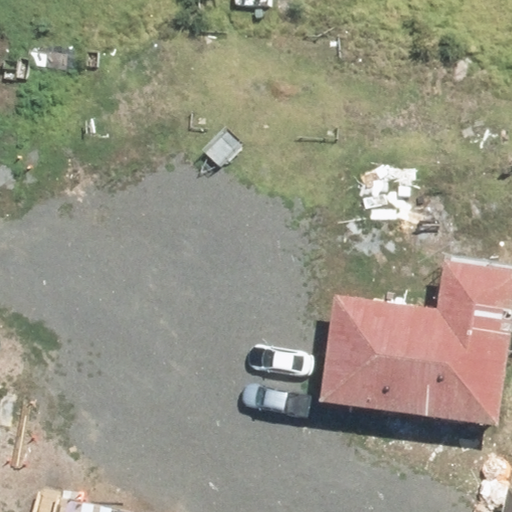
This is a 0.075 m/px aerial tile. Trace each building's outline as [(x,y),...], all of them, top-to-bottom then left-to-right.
[(393,33),(306,0),(280,0),(268,33),(377,74),(393,33)] [(83,23),(0,7),(0,87),(68,101),(83,23)] [(0,218),(8,220),(14,192),(30,122),(0,115),(0,218)] [(346,296),(334,405),(511,424),(511,251),(459,246),(452,307),(346,296)] [(336,454),(330,511),(481,511),(486,469),(336,454)]
